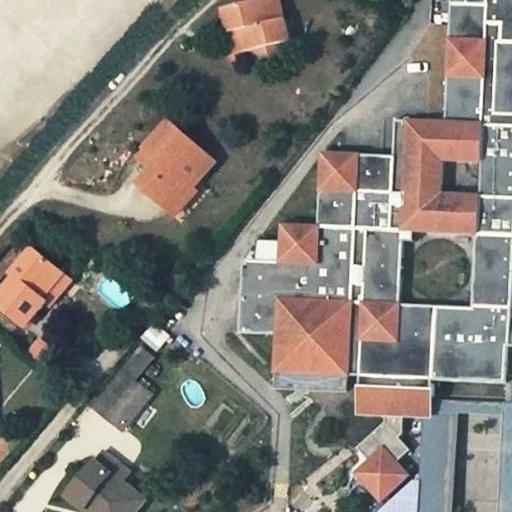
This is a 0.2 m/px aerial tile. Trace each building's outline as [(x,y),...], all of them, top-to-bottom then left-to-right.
[(277,0),(239,0),(238,2),(219,7),(229,45),(240,51),(288,37),(277,0)] [(282,385),(347,389),(348,376),(362,377),(361,417),(385,419),(385,427),(360,449),(370,462),(379,471),(368,482),(382,497),(408,473),(398,461),(410,449),(402,440),(404,421),(435,422),(435,418),(436,406),(436,383),(507,388),(508,379),(511,379),(511,0),(455,0),(449,119),(455,119),(455,128),(401,126),(400,159),(326,156),(320,231),(287,229),(284,263),(245,262),(242,333),(281,335),(282,370),(282,385)] [(143,181),(172,206),(192,182),(197,185),(219,160),(171,120),(150,145),(164,158),(156,166),(143,181)] [(150,145),(142,154),(156,166),(164,158),(150,145)] [(197,185),(192,182),(172,206),(181,214),(202,189),(197,185)] [(55,296),(50,291),(69,270),(41,245),(19,268),(23,272),(5,295),(34,321),(55,296)] [(77,277),(69,270),(50,291),(55,296),(58,300),(77,277)] [(140,368),(109,406),(125,421),(156,383),(140,368)] [(511,511),(511,404),(505,404),(505,407),(504,419),(497,511),(511,511)] [(505,407),(436,406),(435,418),(504,419),(505,407)] [(106,444),(100,451),(130,476),(136,468),(106,444)] [(130,476),(100,451),(72,486),(101,511),(127,511),(145,491),(130,476)] [(368,482),(379,471),(370,462),(359,473),(368,482)]
